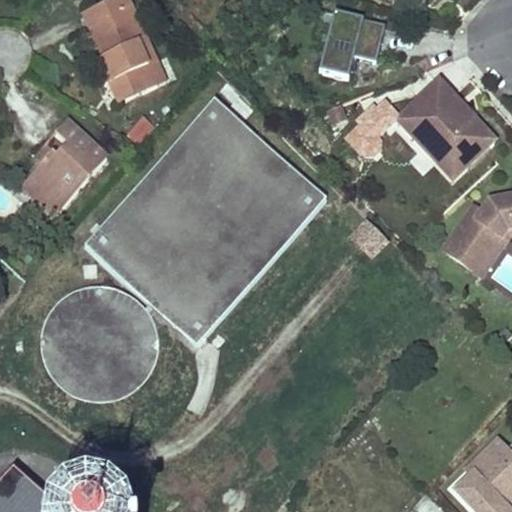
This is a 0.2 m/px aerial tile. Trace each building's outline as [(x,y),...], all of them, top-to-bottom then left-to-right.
[(152,32),(135,0),(106,0),(87,10),(109,53),(113,59),(107,63),(116,79),(122,76),(128,89),(147,79),(151,87),(167,79),(145,36),(152,32)] [(329,21),(321,81),(372,88),(380,28),(329,21)] [(174,75),(152,32),(145,36),(167,79),(174,75)] [(113,59),(109,53),(103,56),(107,63),(113,59)] [(126,101),(151,87),(147,79),(128,89),(122,76),(116,79),(126,101)] [(441,81),(398,120),(434,159),(448,146),(469,168),(497,142),(474,118),(471,121),(465,115),(468,111),(465,107),(441,81)] [(326,202),(215,103),(87,246),(197,346),(326,202)] [(474,118),(468,111),(465,115),(471,121),(474,118)] [(140,118),(127,138),(141,147),(155,127),(140,118)] [(104,159),(64,123),(53,134),(64,145),(57,153),(54,150),(41,165),(28,178),(60,208),(104,159)] [(54,150),(45,142),(33,157),(41,165),(54,150)] [(448,146),(434,159),(454,181),(469,168),(448,146)] [(60,208),(28,178),(19,188),(51,218),(60,208)] [(476,206),(445,249),(477,272),(508,229),(511,228),(511,198),(491,202),(484,212),(476,206)] [(375,263),(391,247),(368,224),(352,240),(375,263)] [(511,228),(508,229),(477,272),(483,276),(511,234),(511,228)] [(151,319),(144,308),(135,299),(124,292),(112,289),(99,287),(86,289),(75,293),(64,300),(55,309),(48,320),(43,332),(42,345),(44,361),(49,372),(56,383),(66,392),(76,398),(89,402),(102,403),(115,400),(126,396),(137,389),(146,380),(152,369),(156,357),(157,343),(156,331),(151,319)] [(456,494),(472,511),(510,511),(511,508),(511,446),(505,453),(497,444),(466,473),(472,479),(456,494)] [(51,511),(13,477),(0,491),(0,511),(51,511)]
